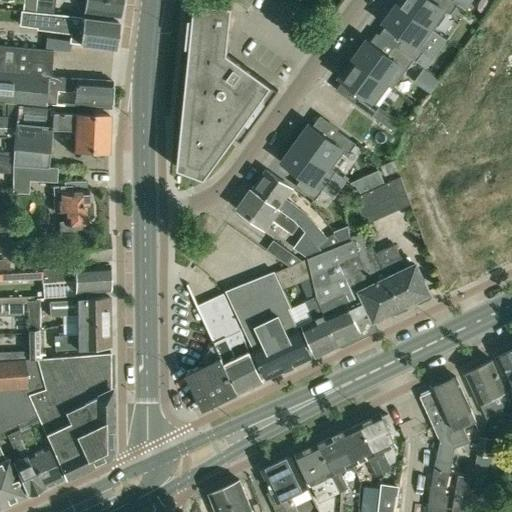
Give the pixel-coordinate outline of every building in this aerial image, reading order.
[(25,0),(24,10),(35,12),(36,0),(25,0)] [(99,13),(119,16),(120,0),(85,0),(84,12),(99,13)] [(395,0),(395,2),(433,30),(447,11),(450,14),(458,4),(453,0),(452,0),(395,0)] [(230,27),(232,6),(187,2),(174,124),(182,125),(177,168),(204,178),(235,136),(241,141),(278,90),(227,53),(230,27)] [(433,30),(395,2),(386,13),(389,15),(384,22),(404,37),(397,47),(414,59),(416,61),(424,51),(420,48),(433,30)] [(69,42),(114,48),(118,22),(63,15),(22,11),(21,24),(62,29),(62,25),(71,26),(69,42)] [(354,59),(393,88),(414,59),(397,47),(395,45),(388,55),(367,40),(354,59)] [(0,100),(90,107),(109,108),(111,80),(76,79),(49,77),(51,50),(0,45),(0,100)] [(353,102),(372,116),(380,106),(376,103),(389,85),(393,88),(354,59),(340,78),(360,92),(353,102)] [(73,142),(90,142),(108,143),(109,115),(53,112),(53,108),(18,104),(17,115),(16,126),(15,136),(13,152),(12,164),(25,165),(48,167),(51,129),(73,130),(73,142)] [(0,125),(16,126),(17,115),(0,115),(0,125)] [(305,130),(296,143),(336,172),(336,171),(332,168),(345,150),(349,153),(356,143),(337,129),(330,139),(310,124),(305,130)] [(0,136),(15,136),(16,126),(0,125),(0,136)] [(336,172),(296,143),(286,155),(287,155),(282,162),(303,177),(296,186),(315,200),(336,172)] [(0,162),(12,164),(13,152),(0,149),(0,162)] [(381,165),(385,175),(398,169),(394,160),(381,165)] [(0,171),(11,172),(12,164),(0,162),(0,171)] [(56,168),(48,167),(25,165),(24,177),(55,180),(56,168)] [(286,197),(293,188),(266,169),(251,190),(294,221),(298,225),(300,224),(305,229),(304,231),(323,252),(340,245),(307,212),(286,197)] [(378,169),(350,181),(358,186),(361,194),(381,185),(385,184),(384,181),(378,169)] [(361,194),(358,195),(367,220),(410,201),(401,176),(385,184),(381,185),(361,194)] [(60,235),(85,234),(85,221),(86,221),(85,205),(87,205),(86,189),(85,189),(85,181),(64,181),(65,185),(53,186),(54,211),(66,210),(66,221),(59,221),(60,235)] [(293,233),(298,225),(294,221),(251,190),(238,208),(265,227),(272,218),(293,233)] [(310,256),(323,252),(304,231),(294,245),(310,256)] [(85,234),(60,235),(51,236),(30,237),(30,242),(35,242),(35,246),(74,245),(74,261),(109,258),(109,233),(85,234)] [(361,257),(366,255),(366,252),(365,235),(347,242),(354,289),(342,294),(358,327),(375,319),(361,291),(370,287),(359,266),(361,261),(362,261),(361,257)] [(361,334),(358,327),(342,294),(354,289),(347,242),(340,245),(323,252),(310,256),(311,257),(308,258),(311,274),(315,297),(338,345),(361,334)] [(385,249),(411,302),(417,299),(420,301),(426,298),(427,294),(429,293),(415,265),(407,268),(395,244),(385,249)] [(404,305),(411,302),(385,249),(376,254),(373,248),(366,252),(366,255),(379,282),(393,311),(395,310),(397,312),(404,309),(404,305)] [(393,311),(379,282),(366,255),(361,257),(362,261),(361,261),(359,266),(370,287),(361,291),(375,319),(377,318),(380,320),(386,317),(386,313),(393,311)] [(0,269),(13,269),(13,260),(0,259),(0,269)] [(0,280),(42,280),(42,298),(75,296),(75,292),(109,290),(109,264),(74,266),(56,267),(41,268),(13,269),(0,269),(0,280)] [(273,271),(226,291),(254,349),(253,350),(267,379),(312,358),(290,313),(293,312),(273,271)] [(241,336),(243,335),(224,294),(198,306),(239,392),(263,381),(241,336)] [(77,324),(110,321),(109,297),(76,299),(49,301),(50,316),(77,314),(77,324)] [(317,356),(338,345),(315,297),(308,300),(317,318),(302,325),(317,356)] [(28,330),(38,329),(37,300),(28,300),(28,330)] [(10,302),(11,315),(23,315),(23,301),(10,302)] [(0,314),(11,315),(10,302),(0,302),(0,314)] [(203,410),(239,392),(198,306),(197,306),(213,341),(210,342),(210,343),(201,357),(205,365),(186,374),(203,410)] [(110,321),(77,324),(77,334),(54,336),(55,350),(77,348),(110,346),(110,321)] [(29,359),(36,358),(39,358),(38,329),(28,330),(29,359)] [(511,349),(497,357),(511,390),(511,349)] [(0,361),(23,360),(23,351),(0,352),(0,361)] [(28,394),(36,414),(64,477),(112,454),(110,352),(39,358),(36,358),(44,388),(28,394)] [(0,430),(36,414),(28,394),(44,388),(36,358),(29,359),(24,360),(0,361),(0,430)] [(492,360),(465,372),(486,418),(499,412),(498,409),(511,403),(492,360)] [(436,459),(429,511),(445,511),(452,461),(454,448),(469,441),(463,429),(476,422),(456,376),(432,388),(433,391),(424,395),(428,403),(424,405),(440,439),(436,459)] [(359,423),(382,472),(391,468),(383,450),(395,445),(390,434),(396,431),(388,414),(382,416),(380,413),(359,423)] [(374,476),(382,472),(359,423),(338,433),(353,465),(366,458),(374,476)] [(13,461),(28,494),(60,478),(46,446),(38,449),(29,428),(20,432),(19,429),(7,434),(13,448),(16,447),(21,458),(13,461)] [(340,471),(353,465),(338,433),(317,443),(341,492),(348,488),(340,471)] [(482,434),(478,453),(492,455),(495,437),(482,434)] [(332,495),(341,492),(317,443),(296,453),(311,485),(324,478),(332,495)] [(8,458),(5,460),(0,448),(0,505),(0,506),(24,495),(8,458)] [(292,455),(262,469),(276,501),(272,503),(276,511),(297,511),(290,495),(307,487),(292,455)] [(465,511),(472,478),(459,476),(453,511),(465,511)] [(254,511),(240,480),(209,494),(216,511),(254,511)] [(380,486),(369,485),(367,503),(378,505),(380,486)] [(381,485),(377,511),(394,511),(398,487),(381,485)]
